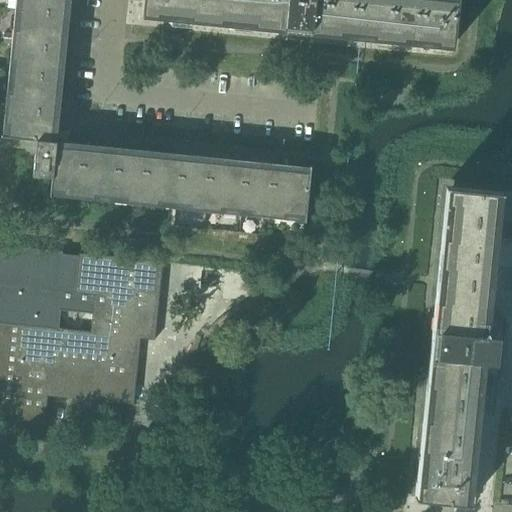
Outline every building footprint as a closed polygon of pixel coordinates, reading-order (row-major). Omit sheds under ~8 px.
[(50,196),(52,196),(52,193),(179,206),(179,202),(191,204),(191,207),(221,210),(222,207),(255,210),(254,213),(285,216),(285,213),(305,215),(304,222),(306,222),(311,166),(310,166),(309,172),(51,146),(65,0),(22,0),(21,9),(18,9),(5,135),(2,135),(2,136),(37,140),(33,176),(35,176),(52,178),(50,196)] [(142,0),(141,16),(143,16),(143,15),(451,46),(451,48),(452,48),(457,0),(142,0)] [(4,33),(3,43),(12,43),(12,33),(4,33)] [(447,187),(416,495),(414,495),(414,497),(470,502),(470,501),(469,501),(480,391),(484,391),(486,377),(501,378),(506,319),(492,317),(493,304),(488,303),(500,193),(501,193),(502,191),(446,186),(446,187),(447,187)] [(0,410),(11,412),(8,436),(44,439),(44,438),(42,438),(45,410),(47,410),(48,393),(133,402),(133,404),(134,404),(138,365),(128,364),(129,356),(133,356),(134,346),(130,345),(131,337),(155,340),(155,339),(153,338),(155,311),(158,311),(160,290),(158,290),(160,262),(163,262),(163,261),(118,257),(118,259),(81,256),(81,253),(80,253),(80,256),(63,254),(63,251),(62,251),(61,254),(0,247),(0,410)]
